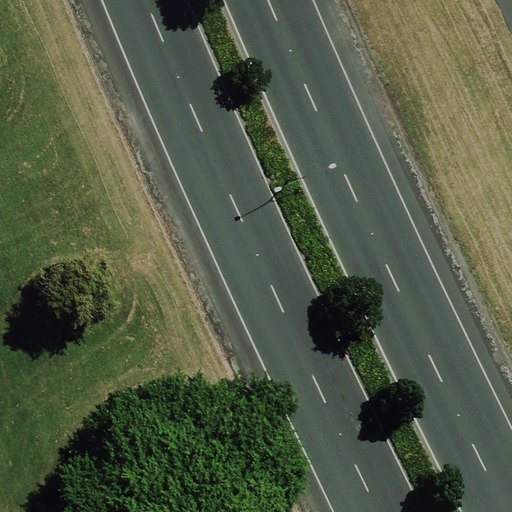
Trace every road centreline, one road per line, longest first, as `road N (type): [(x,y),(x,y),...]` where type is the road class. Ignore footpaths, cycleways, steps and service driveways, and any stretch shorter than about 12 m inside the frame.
road 1 (primary): [(359,511),(137,0)]
road 2 (primary): [(303,0),(396,240),(511,489)]
